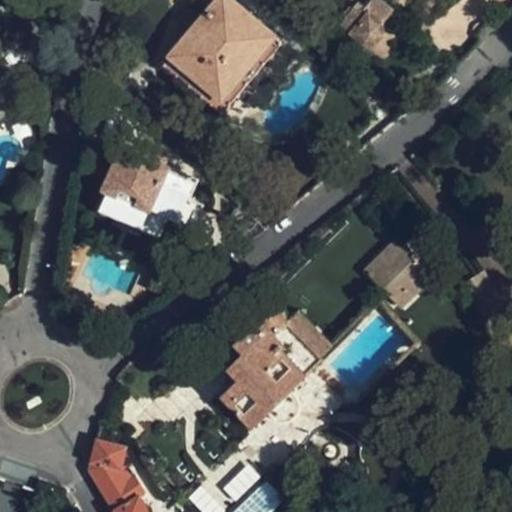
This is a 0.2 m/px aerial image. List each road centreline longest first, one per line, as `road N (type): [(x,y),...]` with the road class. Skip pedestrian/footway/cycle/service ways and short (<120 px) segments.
road 1 (residential): [(80,371),(105,363),(402,141),(511,26)]
road 2 (residential): [(100,0),(55,176),(33,346)]
